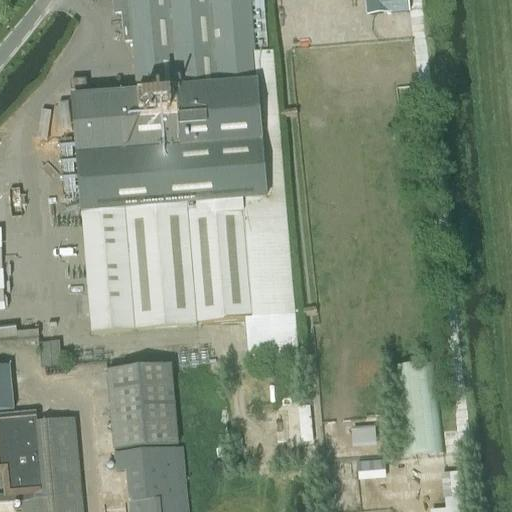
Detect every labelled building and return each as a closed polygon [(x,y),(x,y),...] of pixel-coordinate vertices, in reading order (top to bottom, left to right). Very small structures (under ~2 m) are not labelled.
[(72,99),(94,337),(197,329),(197,327),(245,323),(248,363),(298,358),(295,318),(273,55),(255,56),(249,0),(113,0),(114,14),(122,13),(125,45),(134,45),(138,93),(72,99)] [(363,0),(365,17),(410,13),(408,0),(363,0)] [(86,81),(69,82),(70,94),(87,92),(86,81)] [(401,459),(444,455),(435,364),(391,368),(401,459)] [(0,413),(13,412),(9,368),(0,368),(0,413)] [(115,453),(178,447),(171,368),(107,374),(115,453)] [(0,511),(0,506),(21,504),(21,511),(81,511),(73,422),(37,425),(36,415),(14,417),(14,422),(0,423),(0,462),(4,462),(7,498),(0,498),(0,511)] [(186,511),(181,449),(114,456),(115,473),(125,472),(129,511),(186,511)] [(358,482),(385,479),(383,461),(356,464),(358,482)]
